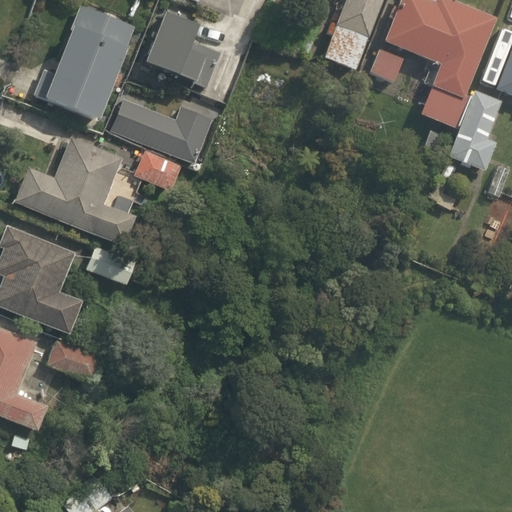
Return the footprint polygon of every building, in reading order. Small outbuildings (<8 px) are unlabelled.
[(228,0),(218,26),(249,38),(262,5),(250,0),(228,0)] [(274,0),(272,7),(290,13),(294,0),(274,0)] [(344,0),(320,61),(351,73),(380,0),(344,0)] [(417,116),(454,132),(467,100),(461,97),(493,21),(441,0),(398,0),(380,44),(437,68),(417,116)] [(32,97),(95,122),(132,30),(78,8),(51,76),(42,73),(32,97)] [(257,43),(289,55),(292,47),(307,53),(317,24),(269,8),(257,43)] [(511,42),(493,91),(511,98),(511,42)] [(390,84),(400,62),(376,52),(366,74),(390,84)] [(331,93),(334,85),(322,82),(320,89),(331,93)] [(446,159),(482,173),(493,145),(484,142),(499,103),(473,92),(446,159)] [(11,205),(120,248),(131,219),(102,208),(120,160),(68,140),(52,180),(25,170),(11,205)] [(132,178),(167,194),(177,171),(142,155),(132,178)] [(507,170),(495,166),(483,196),(495,201),(507,170)] [(300,212),(315,220),(330,190),(314,182),(300,212)] [(0,281),(0,310),(65,337),(78,304),(55,295),(71,256),(4,228),(0,238),(0,250),(1,251),(0,253),(0,278),(1,279),(0,281)] [(86,272),(123,288),(133,265),(95,249),(86,272)] [(34,346),(0,333),(0,421),(34,435),(44,408),(14,397),(34,346)] [(45,368),(91,386),(101,361),(55,343),(45,368)] [(26,449),(31,435),(12,428),(7,442),(26,449)] [(59,502),(65,511),(92,511),(109,500),(92,478),(59,502)]
